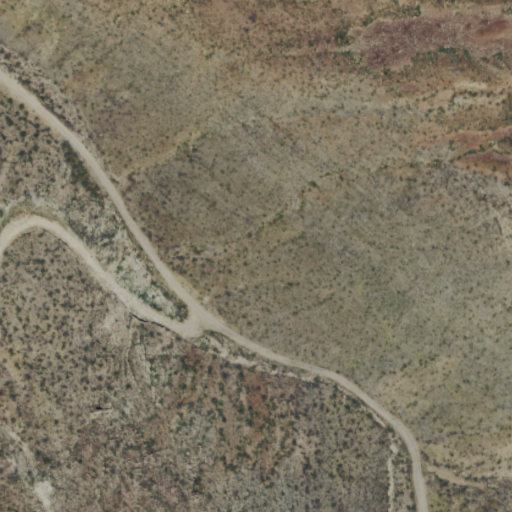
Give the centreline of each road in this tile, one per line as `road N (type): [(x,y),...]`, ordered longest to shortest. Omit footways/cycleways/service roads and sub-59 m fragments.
road 1 (track): [(0,80),(84,156),(151,265),(193,309),(228,338),(318,370)]
road 2 (track): [(419,511),(408,449),(393,427),(318,370)]
